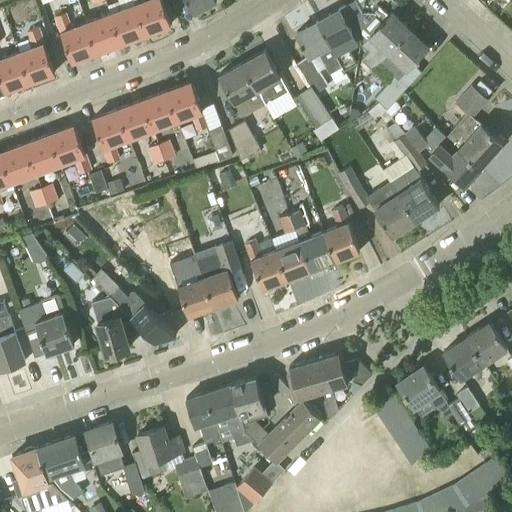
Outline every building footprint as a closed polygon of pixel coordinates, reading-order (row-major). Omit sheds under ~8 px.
[(134,0),(136,3),(147,33),(171,23),(162,0),(134,0)] [(187,0),(194,12),(214,0),(187,0)] [(353,31),(362,26),(363,12),(356,0),(354,0),(318,20),(342,65),(344,68),(356,61),(348,48),(358,42),(353,31)] [(136,3),(111,12),(122,42),(147,33),(136,3)] [(68,10),(55,14),(72,60),(97,51),(86,22),(74,26),(68,10)] [(122,42),(111,12),(86,22),(97,51),(122,42)] [(379,61),(380,61),(410,29),(391,12),(383,21),(374,14),(363,27),(370,34),(361,43),(368,50),(361,58),(372,68),(379,61)] [(296,32),(309,54),(317,50),(329,72),(342,65),(318,20),(296,32)] [(55,71),(39,26),(27,30),(33,46),(20,50),(31,80),(55,71)] [(413,63),(420,56),(429,46),(410,29),(380,61),(394,74),(374,96),(386,107),(421,70),(413,63)] [(266,48),(242,62),(257,90),(265,104),(289,91),(266,48)] [(31,80),(20,50),(0,57),(0,74),(6,90),(31,80)] [(297,63),(311,84),(316,92),(327,85),(308,55),(297,63)] [(257,90),(242,62),(219,74),(241,117),(265,104),(257,90)] [(178,119),(192,114),(197,129),(209,124),(203,110),(192,80),(167,90),(178,119)] [(316,92),(311,84),(295,94),(316,126),(332,116),(316,92)] [(142,99),(153,128),(167,123),(178,119),(167,90),(142,99)] [(464,92),(456,101),(468,111),(446,135),(445,136),(480,168),(503,142),(473,115),(481,107),(464,92)] [(153,128),(142,99),(118,108),(129,137),(153,128)] [(426,163),(404,133),(398,124),(380,102),(370,110),(376,118),(379,115),(390,128),(385,132),(390,140),(393,138),(394,139),(394,140),(405,153),(416,169),(426,163)] [(436,126),(425,137),(416,126),(420,123),(405,104),(391,115),(406,133),(406,132),(420,150),(428,143),(433,149),(431,153),(465,184),(480,168),(445,136),(446,135),(436,126)] [(352,106),(350,120),(362,111),(359,108),(352,106)] [(93,117),(110,161),(120,157),(114,143),(129,137),(118,108),(93,117)] [(229,127),(240,158),(240,159),(261,147),(245,118),(229,127)] [(80,172),(91,168),(75,124),(50,133),(61,163),(74,158),(80,172)] [(191,153),(191,155),(196,167),(233,154),(221,124),(208,129),(211,138),(203,141),(204,148),(191,153)] [(61,163),(50,133),(25,142),(36,172),(61,163)] [(169,138),(158,142),(164,158),(175,154),(169,138)] [(303,140),(293,146),(298,157),(309,151),(303,140)] [(36,172),(25,142),(1,151),(12,181),(36,172)] [(164,158),(158,142),(147,146),(153,162),(164,158)] [(0,194),(0,185),(12,181),(1,151),(0,151),(0,203),(3,202),(0,194)] [(360,207),(372,199),(360,183),(350,164),(339,170),(349,189),(360,207)] [(108,187),(101,168),(88,173),(95,192),(108,187)] [(237,183),(231,169),(221,173),(227,187),(237,183)] [(398,193),(416,220),(440,204),(420,174),(409,182),(411,185),(398,193)] [(258,175),(250,178),(252,185),(260,182),(258,175)] [(115,178),(108,181),(112,193),(124,188),(120,177),(115,178)] [(52,182),(41,186),(47,201),(58,197),(52,182)] [(47,201),(41,186),(30,190),(36,205),(47,201)] [(213,191),(207,193),(212,205),(218,203),(213,191)] [(392,235),(416,220),(398,193),(386,201),(384,198),(373,205),(392,235)] [(343,204),(349,221),(355,219),(350,202),(343,204)] [(337,225),(324,230),(336,260),(360,250),(349,221),(343,204),(331,209),(337,225)] [(300,207),(290,211),(296,228),(300,239),(312,269),(336,260),(324,230),(311,235),(300,207)] [(296,228),(290,211),(278,216),(285,232),(296,228)] [(20,235),(26,247),(40,240),(38,238),(33,231),(20,235)] [(276,249),(263,254),(256,237),(245,242),(252,258),(263,288),(287,278),(276,249)] [(222,250),(198,258),(204,275),(214,305),(239,297),(229,268),(240,264),(232,239),(220,243),(222,250)] [(312,269),(300,239),(276,249),(287,278),(312,269)] [(204,275),(191,280),(190,280),(181,257),(169,261),(178,284),(189,314),(214,305),(204,275)] [(65,268),(77,281),(85,273),(73,260),(65,268)] [(153,309),(134,290),(129,295),(124,290),(119,286),(111,295),(120,304),(128,312),(155,339),(177,333),(153,309)] [(61,294),(20,308),(28,332),(39,328),(47,353),(75,344),(64,311),(66,310),(61,294)] [(111,295),(92,300),(108,353),(130,347),(120,315),(128,312),(120,304),(111,295)] [(0,369),(26,360),(11,317),(1,320),(5,333),(0,334),(0,369)] [(467,336),(484,362),(507,347),(499,334),(500,334),(491,320),(467,336)] [(467,336),(444,351),(453,365),(454,364),(462,377),(484,362),(467,336)] [(388,356),(383,350),(378,354),(378,358),(379,360),(383,360),(388,356)] [(327,374),(332,387),(347,382),(349,378),(362,384),(373,373),(358,358),(345,362),(343,355),(339,351),(305,361),(309,374),(318,371),(319,376),(327,374)] [(299,396),(323,389),(332,387),(327,374),(319,376),(318,371),(309,374),(305,361),(290,365),(288,370),(294,391),(299,396)] [(428,398),(434,407),(447,399),(440,390),(441,390),(435,381),(424,364),(398,381),(409,398),(415,407),(428,398)] [(257,375),(232,382),(245,429),(276,460),(320,418),(303,400),(264,438),(251,425),(247,411),(265,405),(257,375)] [(222,439),(234,436),(237,444),(248,441),(245,429),(232,382),(206,390),(222,439)] [(457,393),(459,396),(469,411),(480,404),(468,386),(457,393)] [(196,424),(201,423),(206,441),(214,438),(215,441),(222,439),(206,390),(187,396),(196,424)] [(395,392),(374,405),(382,417),(403,404),(395,392)] [(338,408),(334,395),(325,398),(323,399),(328,418),(338,408)] [(459,396),(448,403),(454,411),(452,412),(461,424),(465,421),(472,416),(469,411),(459,396)] [(403,404),(382,417),(389,429),(410,415),(403,404)] [(472,416),(477,423),(488,416),(480,404),(469,411),(472,416)] [(410,415),(389,429),(397,441),(418,427),(410,415)] [(472,416),(465,421),(471,430),(478,425),(477,423),(472,416)] [(125,464),(120,450),(122,450),(113,420),(86,429),(85,429),(99,473),(125,464)] [(141,477),(166,468),(163,457),(184,450),(180,436),(168,439),(163,425),(138,433),(143,448),(133,451),(135,460),(141,477)] [(471,431),(475,436),(482,431),(478,426),(471,431)] [(418,427),(397,441),(405,453),(426,439),(418,427)] [(53,479),(68,496),(71,499),(82,491),(74,478),(70,467),(86,461),(77,432),(39,445),(50,480),(53,479)] [(405,453),(412,465),(433,451),(426,439),(405,453)] [(24,450),(14,454),(21,475),(16,477),(26,509),(68,496),(53,479),(50,480),(39,445),(35,446),(32,445),(26,447),(24,450)] [(242,445),(228,450),(234,465),(247,460),(242,445)] [(486,461),(500,482),(511,474),(497,454),(486,461)] [(174,463),(175,465),(185,496),(191,494),(208,488),(200,465),(196,455),(184,459),(174,463)] [(135,460),(125,463),(126,465),(124,465),(133,494),(145,490),(141,477),(135,460)] [(486,461),(486,462),(475,469),(489,490),(500,482),(486,461)] [(244,511),(273,480),(263,471),(256,465),(237,486),(244,511)] [(478,498),(489,490),(475,469),(465,477),(478,498)] [(468,505),(478,498),(465,477),(454,484),(466,506),(468,505)] [(216,511),(244,511),(237,486),(235,480),(208,489),(216,511)] [(455,511),(459,510),(466,506),(454,484),(442,490),(454,511),(455,511)] [(438,511),(454,511),(442,490),(430,495),(438,511)] [(493,502),(487,492),(478,498),(468,505),(466,506),(459,510),(460,511),(478,511),(485,508),(493,502)] [(423,511),(438,511),(430,495),(418,501),(423,511)] [(106,511),(100,500),(88,507),(90,511),(106,511)] [(423,511),(418,501),(416,502),(405,505),(408,511),(423,511)]
